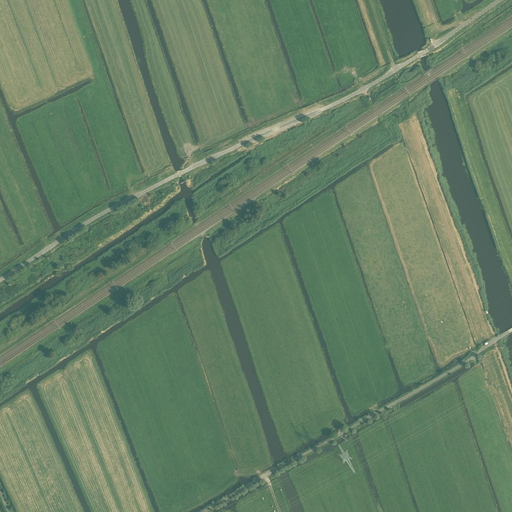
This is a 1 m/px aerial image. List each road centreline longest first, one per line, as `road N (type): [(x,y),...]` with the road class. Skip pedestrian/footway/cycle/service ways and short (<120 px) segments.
road 1 (tertiary): [(0,280),(129,199),(364,89),(500,0)]
road 2 (unclassified): [(201,511),(511,329)]
